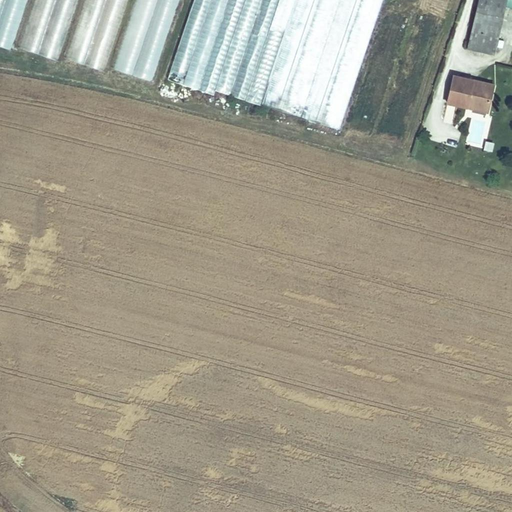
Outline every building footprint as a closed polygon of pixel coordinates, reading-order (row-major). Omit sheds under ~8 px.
[(0,0),(0,46),(12,50),(27,0),(0,0)] [(32,0),(18,49),(59,61),(77,0),(32,0)] [(106,72),(126,0),(83,0),(66,60),(106,72)] [(155,81),(177,0),(132,0),(113,70),(155,81)] [(501,0),(476,0),(466,50),(493,56),(497,39),(494,39),(501,0)] [(351,131),(372,137),(408,15),(386,9),(351,131)] [(403,142),(438,19),(414,12),(380,136),(403,142)] [(489,112),(494,89),(454,80),(449,107),(468,111),(469,107),(489,112)] [(487,119),(488,114),(472,111),(471,116),(487,119)] [(484,150),(492,151),(494,142),(486,141),(484,150)]
